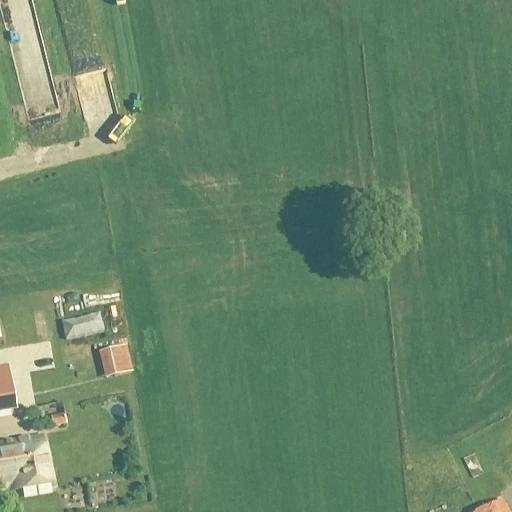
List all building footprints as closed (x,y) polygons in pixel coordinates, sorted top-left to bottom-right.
[(126,347),(108,351),(114,377),(132,373),(126,347)] [(8,368),(0,369),(0,410),(15,408),(8,368)] [(68,425),(65,415),(51,419),(54,428),(68,425)] [(0,492),(19,488),(20,492),(54,486),(44,433),(0,441),(0,492)] [(508,511),(502,500),(478,511),(508,511)]
